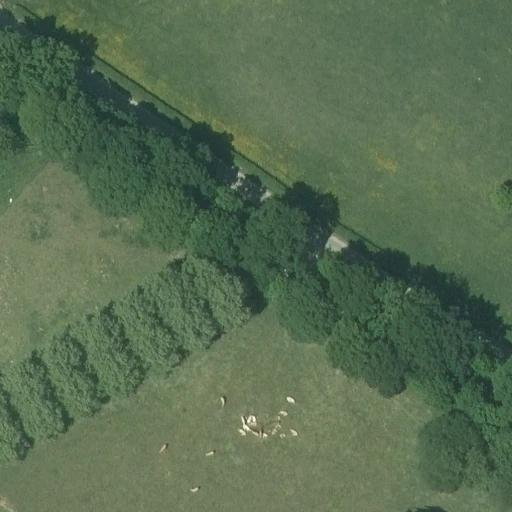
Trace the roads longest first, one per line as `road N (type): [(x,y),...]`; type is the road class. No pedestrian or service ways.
road 1 (track): [(511,416),(299,283),(0,71)]
road 2 (unclassified): [(511,358),(0,24)]
